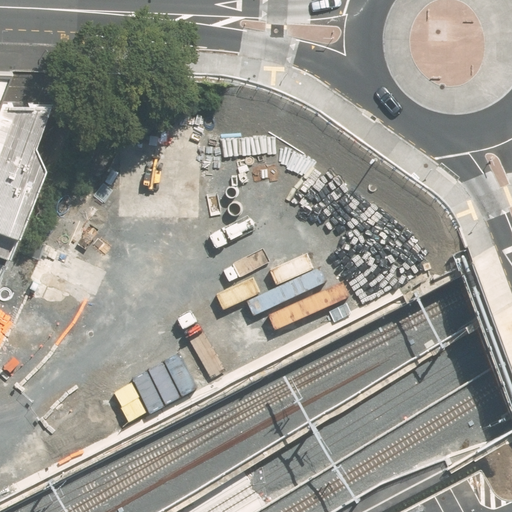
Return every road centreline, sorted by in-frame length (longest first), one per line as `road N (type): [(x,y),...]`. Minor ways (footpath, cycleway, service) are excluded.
road 1 (secondary): [(372,93),(339,69),(276,47),(50,8)]
road 2 (secondary): [(50,8),(297,9),(349,0)]
road 3 (secondary): [(511,233),(478,180),(432,136)]
